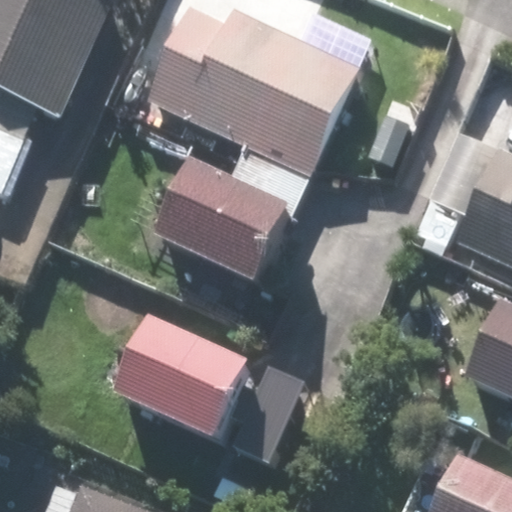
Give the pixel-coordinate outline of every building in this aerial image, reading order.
[(122,4),(111,0),(0,0),(0,97),(43,116),(70,127),(122,4)] [(228,38),(196,23),(156,108),(254,155),(313,184),(362,81),(236,20),(228,38)] [(43,116),(0,97),(0,200),(6,203),(43,116)] [(463,223),(476,229),(466,253),(511,273),(511,166),(464,146),(417,253),(445,265),(463,223)] [(313,184),(254,155),(233,199),(196,181),(160,255),(257,301),(313,184)] [(511,418),(511,327),(500,322),(466,397),(511,418)] [(253,381),(152,338),(118,418),(219,461),(253,381)] [(511,511),(511,498),(463,475),(445,511),(511,511)] [(110,511),(88,503),(83,511),(110,511)]
